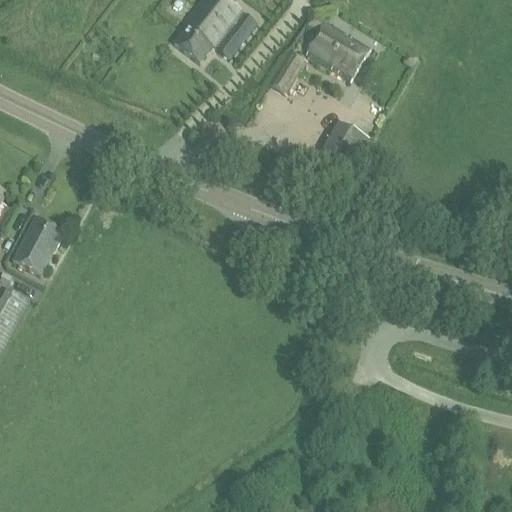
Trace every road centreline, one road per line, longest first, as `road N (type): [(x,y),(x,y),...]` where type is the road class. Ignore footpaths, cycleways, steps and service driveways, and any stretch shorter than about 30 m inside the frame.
road 1 (tertiary): [(511,298),(223,197)]
road 2 (tertiary): [(223,197),(0,97)]
road 3 (unclassified): [(385,323),(273,252),(223,197)]
road 4 (unclassified): [(511,421),(460,408),(370,366),(385,323)]
road 5 (unclassified): [(511,356),(385,323)]
